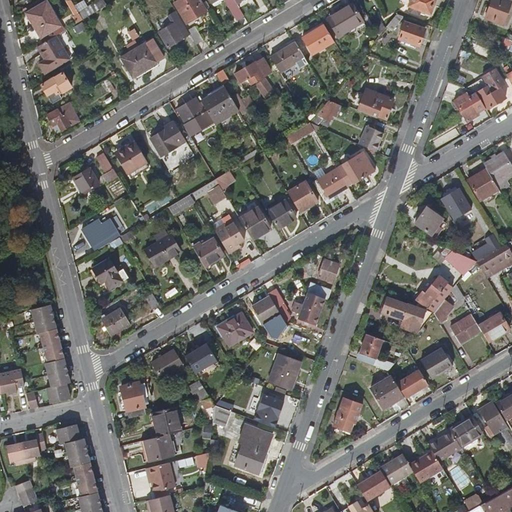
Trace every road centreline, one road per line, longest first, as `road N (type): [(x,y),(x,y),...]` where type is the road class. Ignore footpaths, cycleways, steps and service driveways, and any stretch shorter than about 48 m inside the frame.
road 1 (residential): [(88,373),(391,192)]
road 2 (residential): [(279,500),(391,192)]
road 3 (residential): [(315,0),(37,165)]
road 4 (residential): [(279,500),(511,360)]
road 5 (residential): [(37,165),(88,373)]
road 6 (residential): [(391,192),(461,0)]
road 7 (residential): [(0,9),(37,165)]
road 8 (residential): [(511,120),(391,192)]
